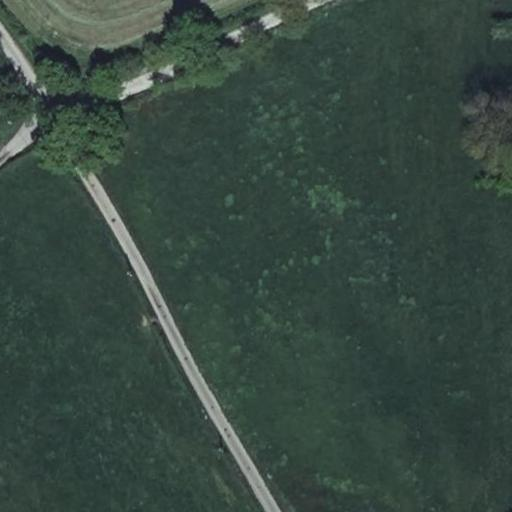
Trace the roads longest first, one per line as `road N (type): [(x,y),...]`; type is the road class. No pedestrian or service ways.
road 1 (unclassified): [(0,26),(29,59),(277,511)]
road 2 (track): [(0,168),(63,120),(317,0)]
